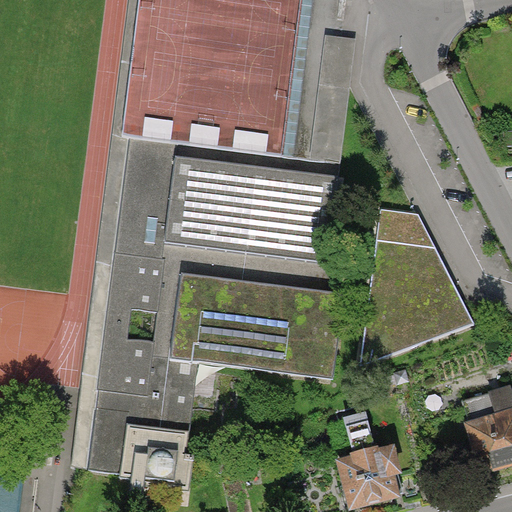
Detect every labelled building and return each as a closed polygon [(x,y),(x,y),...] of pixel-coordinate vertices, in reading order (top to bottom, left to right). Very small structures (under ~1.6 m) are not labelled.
[(122,138),(139,0),(130,0),(81,397),(72,469),(88,471),(97,399),(117,245),(130,139),(122,138)] [(97,399),(88,471),(132,476),(130,498),(190,506),(208,366),(334,382),(345,296),(325,294),(342,166),(295,160),(314,0),(139,0),(122,138),(130,139),(117,245),(97,399)] [(363,370),(474,328),(439,257),(421,221),(419,218),(382,212),(363,370)] [(470,429),(468,429),(482,476),(511,467),(511,398),(510,391),(463,405),(470,429)] [(356,462),(341,466),(352,511),(397,499),(392,478),(399,476),(393,453),(377,457),(367,417),(346,423),(356,462)]
